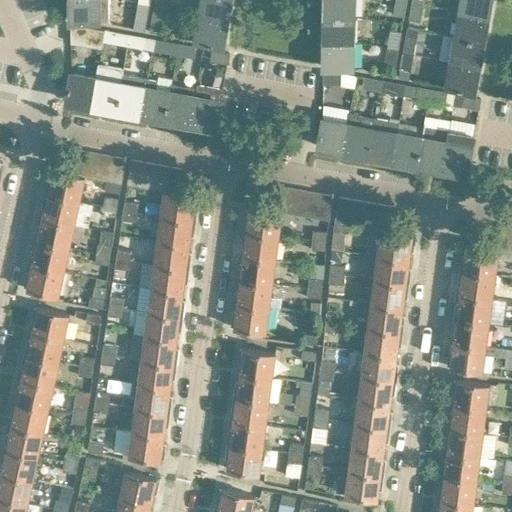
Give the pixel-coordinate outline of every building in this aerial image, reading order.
[(70,0),(71,21),(109,20),(110,0),(70,0)] [(136,17),(146,19),(149,2),(139,0),(136,17)] [(202,0),(200,14),(227,19),(230,0),(202,0)] [(325,0),(325,15),(353,16),(353,0),(325,0)] [(404,14),(406,0),(396,0),(394,12),(404,14)] [(448,0),(447,8),(460,10),(488,15),(490,0),(448,0)] [(420,19),(422,3),(412,2),(410,17),(420,19)] [(154,6),(150,32),(160,33),(164,8),(154,6)] [(460,10),(456,35),(483,39),(488,15),(460,10)] [(223,45),(227,19),(200,14),(195,40),(223,45)] [(325,15),(325,39),(353,41),(353,16),(325,15)] [(102,48),(103,40),(105,30),(87,26),(71,27),(71,42),(72,43),(102,48)] [(391,30),(388,46),(398,48),(401,32),(391,30)] [(130,34),(127,34),(114,31),(112,41),(127,44),(128,44),(130,34)] [(130,34),(128,44),(143,47),(145,37),(130,34)] [(406,35),(404,51),(413,53),(416,37),(406,35)] [(456,35),(451,59),(479,64),(483,39),(456,35)] [(353,41),(325,39),(324,67),(352,68),(353,41)] [(164,41),(162,50),(178,53),(180,44),(164,41)] [(180,44),(178,53),(193,56),(195,46),(180,44)] [(385,62),(395,63),(398,48),(388,46),(385,62)] [(210,59),(227,62),(229,52),(211,49),(210,59)] [(413,53),(404,51),(401,67),(411,68),(413,53)] [(474,91),(479,64),(451,59),(446,86),(474,91)] [(99,65),(97,77),(92,104),(116,109),(123,73),(124,69),(99,65)] [(66,100),(92,104),(97,77),(71,72),(66,100)] [(123,73),(116,109),(141,113),(148,77),(123,73)] [(339,73),(324,73),(324,83),(339,83),(339,73)] [(141,113),(166,118),(174,79),(160,76),(159,80),(148,77),(141,113)] [(364,87),(380,90),(382,80),(366,78),(364,87)] [(406,85),(398,83),(382,80),(380,90),(405,95),(406,85)] [(173,82),(166,118),(191,122),(197,86),(173,82)] [(223,88),(198,83),(197,86),(191,122),(216,127),(223,88)] [(413,96),(429,99),(431,89),(415,86),(413,96)] [(445,102),(447,92),(431,89),(429,99),(445,102)] [(445,102),(454,104),(455,94),(447,92),(445,102)] [(461,105),(463,95),(455,94),(454,104),(461,105)] [(461,105),(479,108),(481,98),(463,95),(461,105)] [(319,134),(317,146),(344,150),(349,123),(348,122),(350,109),(323,104),(322,118),(319,134)] [(349,123),(344,150),(369,155),(374,127),(361,125),(363,115),(350,113),(349,123)] [(393,159),(398,131),(400,122),(376,117),(374,127),(369,155),(393,159)] [(447,140),(442,168),(467,173),(474,135),(476,123),(451,118),(451,120),(449,130),(447,140)] [(442,168),(447,140),(449,130),(424,126),(422,136),(417,164),(442,168)] [(393,159),(417,164),(422,136),(398,131),(393,159)] [(82,175),(87,150),(74,148),(70,172),(82,175)] [(95,177),(100,153),(87,150),(82,175),(85,175),(95,177)] [(113,155),(100,153),(95,177),(106,179),(108,180),(113,155)] [(122,182),(126,157),(113,155),(108,180),(122,182)] [(132,159),(127,183),(140,186),(144,161),(132,159)] [(153,188),(157,163),(144,161),(140,186),(153,188)] [(170,166),(157,163),(153,188),(164,190),(166,190),(170,166)] [(166,190),(179,193),(183,168),(170,166),(166,190)] [(85,175),(82,175),(70,172),(53,169),(51,177),(48,177),(45,191),(80,198),(85,175)] [(122,182),(108,180),(106,179),(104,190),(120,193),(122,182)] [(281,210),(283,210),(292,212),(297,188),(285,186),(281,210)] [(297,188),(292,212),(304,214),(309,190),(297,188)] [(179,193),(166,190),(164,190),(161,214),(196,218),(198,204),(195,204),(196,195),(179,193)] [(309,190),(304,214),(317,217),(321,193),(309,190)] [(44,208),(43,216),(74,222),(80,198),(45,191),(41,208),(44,208)] [(329,219),(333,195),(321,193),(317,217),(329,219)] [(106,195),(104,204),(118,206),(119,197),(106,195)] [(347,224),(352,198),(339,196),(334,222),(347,224)] [(365,200),(352,198),(347,224),(348,224),(360,226),(365,200)] [(138,201),(127,199),(125,199),(123,209),(127,209),(137,210),(138,201)] [(378,203),(365,200),(360,226),(373,228),(378,203)] [(373,228),(381,230),(386,231),(390,205),(378,203),(373,228)] [(118,206),(104,204),(103,214),(116,216),(118,206)] [(244,229),(280,233),(283,210),(281,210),(250,206),(249,215),(246,214),(244,229)] [(137,210),(127,209),(123,209),(122,219),(135,221),(137,210)] [(158,238),(190,242),(191,235),(194,235),(196,218),(161,214),(158,238)] [(38,224),(34,239),(69,246),(74,222),(43,216),(41,224),(38,224)] [(348,224),(347,224),(334,222),(333,231),(346,234),(348,224)] [(499,250),(499,251),(504,252),(509,227),(496,225),(492,249),(499,250)] [(243,253),(277,257),(280,233),(244,229),(241,246),(244,246),(243,253)] [(313,230),(312,239),(326,240),(327,231),(313,230)] [(386,231),(381,230),(378,253),(410,257),(411,251),(414,251),(416,236),(413,235),(413,234),(386,231)] [(189,251),(190,242),(158,238),(155,262),(190,267),(192,252),(189,251)] [(31,254),(34,255),(32,264),(64,270),(69,246),(34,239),(31,254)] [(326,240),(312,239),(311,250),(325,251),(326,240)] [(111,254),(112,245),(98,243),(97,252),(111,254)] [(466,245),(465,254),(462,254),(460,268),(496,273),(499,251),(499,250),(492,249),(466,245)] [(131,249),(127,248),(118,247),(116,257),(127,258),(130,259),(131,249)] [(111,254),(97,252),(96,263),(109,265),(111,254)] [(237,277),(273,281),(277,257),(243,253),(242,262),(239,262),(237,277)] [(409,267),(410,257),(378,253),(375,277),(410,282),(412,267),(409,267)] [(130,259),(127,258),(116,257),(115,267),(128,269),(130,259)] [(188,283),(190,267),(155,262),(152,286),(184,290),(185,283),(188,283)] [(24,285),(27,286),(27,287),(59,294),(64,270),(32,264),(30,271),(28,270),(24,285)] [(343,265),(330,264),(329,274),(343,275),(343,265)] [(460,293),(493,297),(496,273),(460,268),(458,285),(461,286),(460,293)] [(342,285),(343,275),(329,274),(328,284),(342,285)] [(309,276),(308,286),(322,288),(323,277),(309,276)] [(235,293),(238,294),(237,301),(270,305),(273,281),(237,277),(235,293)] [(410,282),(375,277),(372,301),(404,306),(405,298),(408,299),(410,282)] [(91,297),(89,307),(103,309),(107,279),(97,278),(96,287),(95,287),(94,298),(91,297)] [(183,299),(184,290),(152,286),(149,310),(184,315),(186,299),(183,299)] [(322,288),(308,286),(307,296),(321,298),(322,288)] [(456,301),(454,317),(490,322),(503,324),(506,299),(493,297),(460,293),(459,302),(456,301)] [(124,297),(111,295),(109,305),(123,307),(124,297)] [(234,326),(245,328),(267,331),(270,305),(237,301),(236,310),(233,310),(231,325),(234,325),(234,326)] [(403,314),(404,306),(372,301),(369,325),(403,330),(405,315),(403,314)] [(121,317),(123,307),(109,305),(108,315),(121,317)] [(35,307),(31,322),(34,322),(32,329),(66,336),(71,313),(37,306),(37,307),(35,307)] [(182,331),(184,315),(149,310),(145,335),(177,339),(179,330),(182,331)] [(326,310),(325,320),(339,321),(340,311),(326,310)] [(102,315),(88,313),(87,323),(100,325),(102,315)] [(453,342),(487,347),(490,322),(454,317),(452,333),(454,333),(453,342)] [(339,321),(325,320),(324,330),(338,331),(339,321)] [(403,330),(369,325),(365,350),(397,354),(398,346),(401,346),(403,330)] [(28,338),(24,352),(61,360),(66,336),(32,329),(30,338),(28,338)] [(317,345),(318,335),(304,334),(303,344),(317,345)] [(176,347),(177,339),(145,335),(142,359),(177,363),(179,347),(176,347)] [(511,349),(487,347),(453,342),(452,349),(449,349),(447,364),(450,364),(450,366),(484,370),(486,356),(507,358),(506,367),(511,367),(511,349)] [(117,346),(103,344),(102,354),(116,355),(117,346)] [(241,364),(240,371),(273,375),(276,352),(243,348),(243,349),(240,349),(238,364),(241,364)] [(313,380),(315,361),(316,351),(303,350),(302,360),(299,378),(313,380)] [(396,363),(397,354),(365,350),(362,374),(397,378),(399,363),(396,363)] [(24,352),(21,369),(24,369),(22,376),(55,383),(61,360),(24,352)] [(114,366),(116,355),(102,354),(100,363),(114,366)] [(80,365),(94,367),(95,357),(82,355),(80,365)] [(335,360),(321,358),(320,368),(334,370),(335,360)] [(174,388),(177,363),(142,359),(139,383),(174,388)] [(79,375),(93,377),(94,367),(80,365),(79,375)] [(333,380),(334,370),(320,368),(319,378),(333,380)] [(236,380),(234,395),(270,400),(273,375),(240,371),(239,380),(236,380)] [(397,378),(362,374),(359,398),(391,402),(392,394),(395,395),(397,378)] [(17,385),(14,399),(50,407),(55,383),(22,376),(20,385),(17,384),(17,385)] [(297,393),(296,403),(310,405),(311,395),(313,380),(299,378),(298,384),(302,384),(301,393),(297,393)] [(455,395),(454,402),(487,406),(490,383),(457,379),(457,380),(454,380),(452,395),(455,395)] [(171,412),(174,388),(139,383),(136,407),(171,412)] [(110,394),(96,392),(95,402),(108,404),(110,394)] [(235,412),(233,420),(267,424),(270,400),(234,395),(232,411),(235,412)] [(390,410),(391,402),(359,398),(356,422),(391,427),(393,411),(390,410)] [(14,399),(10,415),(13,416),(12,424),(45,431),(50,407),(14,399)] [(107,414),(108,404),(95,402),(93,412),(107,414)] [(450,411),(448,426),(484,431),(487,406),(454,402),(453,412),(450,411)] [(73,413),(87,415),(88,405),(75,403),(73,413)] [(310,405),(296,403),(295,413),(309,415),(310,405)] [(316,406),(314,416),(328,418),(329,408),(316,406)] [(169,427),(171,412),(136,407),(133,431),(165,436),(166,426),(169,427)] [(72,423),(85,425),(87,415),(73,413),(72,423)] [(327,428),(328,418),(314,416),(313,426),(327,428)] [(229,427),(227,444),(264,449),(267,424),(233,420),(232,428),(229,427)] [(391,427),(356,422),(353,446),(384,450),(386,442),(389,442),(391,427)] [(7,432),(3,447),(40,455),(45,431),(12,424),(10,433),(7,432)] [(449,443),(448,451),(481,455),(484,431),(448,426),(446,443),(449,443)] [(117,429),(114,451),(130,453),(130,454),(159,458),(162,459),(162,458),(165,458),(167,443),(164,442),(165,436),(133,431),(117,429)] [(311,441),(325,443),(326,432),(313,430),(311,441)] [(292,442),(290,452),(304,454),(305,444),(292,442)] [(102,445),(89,443),(87,453),(101,455),(102,445)] [(228,459),(227,468),(260,472),(264,449),(227,444),(225,459),(228,459)] [(383,458),(384,450),(353,446),(349,470),(384,475),(386,458),(383,458)] [(3,447),(0,462),(3,464),(1,471),(34,479),(40,455),(3,447)] [(67,451),(65,460),(78,463),(80,454),(67,451)] [(444,459),(441,475),(477,479),(481,455),(448,451),(447,459),(444,459)] [(290,452),(287,476),(301,477),(304,454),(290,452)] [(310,455),(308,465),(322,467),(323,456),(310,455)] [(98,469),(100,459),(86,456),(83,466),(98,469)] [(78,463),(65,460),(63,470),(76,473),(78,463)] [(321,476),(322,467),(308,465),(307,475),(321,476)] [(121,493),(127,495),(152,500),(154,493),(157,494),(160,479),(157,479),(158,477),(126,470),(121,493)] [(384,475),(349,470),(346,493),(378,498),(379,489),(382,490),(384,475)] [(0,496),(29,503),(34,479),(1,471),(0,476),(0,496)] [(442,490),(441,499),(474,504),(477,479),(441,475),(439,490),(442,490)] [(511,483),(504,483),(502,493),(511,494),(511,483)] [(219,504),(218,511),(223,511),(250,511),(254,495),(223,488),(222,489),(220,488),(216,503),(219,504)] [(152,500),(127,495),(121,493),(116,511),(152,511),(153,511),(150,510),(152,500)] [(0,496),(0,511),(27,511),(29,503),(0,496)] [(284,497),(282,506),(280,511),(294,511),(295,509),(298,500),(284,497)] [(57,498),(54,508),(68,511),(70,501),(57,498)] [(89,502),(76,499),(74,509),(87,511),(89,502)] [(437,506),(436,511),(473,511),(474,504),(441,499),(440,507),(437,506)] [(307,511),(314,511),(317,504),(303,501),(301,511),(307,511)]
